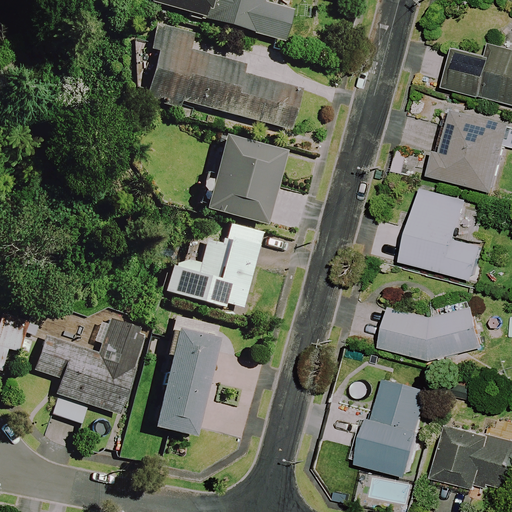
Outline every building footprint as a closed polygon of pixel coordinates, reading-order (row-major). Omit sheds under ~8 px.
[(262,0),(150,0),(149,5),(286,46),(295,15),(261,5),(262,0)] [(154,55),(143,97),(182,107),(182,105),(291,133),(302,94),(280,88),(287,62),(251,52),(247,68),(188,53),(193,35),(154,25),(147,53),(154,55)] [(511,52),(492,47),(489,59),(460,52),(450,89),(511,105),(511,52)] [(511,127),(457,112),(446,155),(439,154),(433,177),(494,193),(507,148),(511,149),(511,127)] [(283,154),(223,138),(203,212),(263,228),(283,154)] [(467,203),(425,191),(405,262),(475,281),(484,248),(457,241),(467,203)] [(259,237),(228,228),(223,246),(207,241),(199,269),(171,261),(162,294),(221,310),(223,306),(239,310),(259,237)] [(486,351),(476,308),(433,319),(394,310),(385,349),(439,362),(486,351)] [(197,439),(208,388),(216,390),(221,371),(212,369),(221,330),(180,321),(156,430),(197,439)] [(21,329),(0,322),(0,372),(8,375),(21,329)] [(142,334),(110,325),(100,358),(43,341),(34,374),(59,381),(48,417),(81,426),(86,409),(118,418),(142,334)] [(431,392),(387,380),(376,419),(371,417),(358,463),(411,478),(424,432),(420,431),(431,392)] [(511,441),(449,428),(438,479),(488,490),(489,485),(511,490),(511,441)]
